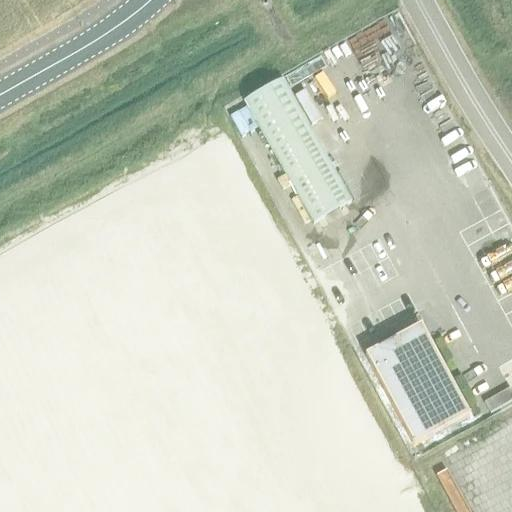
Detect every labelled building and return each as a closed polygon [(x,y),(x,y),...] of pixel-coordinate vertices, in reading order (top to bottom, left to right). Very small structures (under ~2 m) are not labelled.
[(281,82),(243,103),(313,225),(350,204),(298,112),(302,110),(309,121),(413,62),(389,20),(285,80),(299,105),(296,107),(281,82)] [(329,130),(319,134),(332,162),(342,158),(329,130)] [(462,175),(479,165),(464,140),(447,149),(462,175)] [(420,327),(364,357),(413,448),(469,418),(420,327)] [(492,399),(484,404),(490,415),(498,410),(492,399)] [(307,511),(291,482),(235,511),(307,511)]
